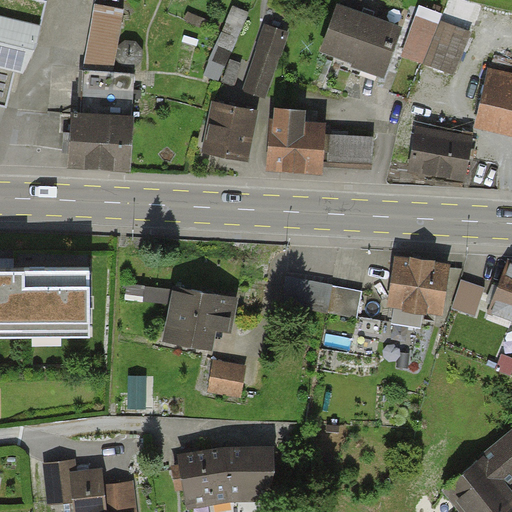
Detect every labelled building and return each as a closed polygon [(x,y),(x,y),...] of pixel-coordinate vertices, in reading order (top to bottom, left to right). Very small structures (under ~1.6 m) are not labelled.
[(45,0),(0,0),(0,102),(6,104),(14,63),(26,66),(37,41),(45,0)] [(405,28),(344,6),(327,52),(389,74),(405,28)] [(87,113),(75,112),(73,167),(140,169),(143,73),(117,72),(128,11),(98,7),(88,71),(87,113)] [(471,35),(420,16),(405,56),(457,75),(471,35)] [(287,36),(266,29),(246,88),(266,95),(287,36)] [(236,41),(222,34),(204,75),(218,81),(236,41)] [(240,68),(230,64),(224,81),(233,84),(240,68)] [(511,84),(493,80),(483,123),(511,129),(511,84)] [(261,111),(218,102),(208,151),(252,159),(261,111)] [(271,119),(270,168),(380,172),(381,134),(335,133),(336,121),(314,121),(315,109),(282,108),(281,119),(271,119)] [(478,143),(418,131),(412,160),(472,172),(478,143)] [(460,264),(400,256),(390,324),(427,329),(429,312),(453,316),(460,264)] [(511,265),(508,264),(490,313),(511,320),(511,265)] [(84,268),(0,267),(0,320),(83,321),(84,268)] [(285,302),(363,313),(367,285),(289,274),(285,302)] [(462,278),(456,308),(482,313),(488,283),(462,278)] [(243,297),(176,284),(165,338),(219,349),(223,328),(237,331),(243,297)] [(247,367),(207,361),(201,399),(241,405),(247,367)] [(151,407),(156,376),(136,373),(131,404),(151,407)] [(511,480),(511,438),(445,492),(459,511),(511,511),(511,495),(504,487),(511,480)] [(286,446),(184,451),(186,486),(195,485),(196,509),(279,505),(277,481),(288,481),(286,446)] [(138,511),(135,480),(113,483),(111,467),(80,471),(78,459),(48,462),(53,504),(84,500),(85,511),(138,511)]
